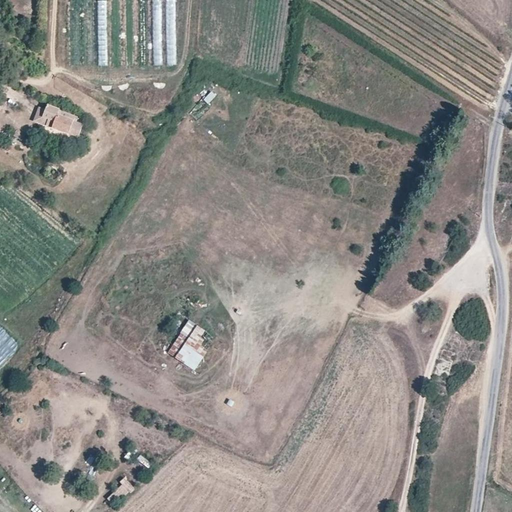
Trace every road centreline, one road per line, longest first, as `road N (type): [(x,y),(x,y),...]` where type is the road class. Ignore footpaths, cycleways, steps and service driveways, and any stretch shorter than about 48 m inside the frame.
road 1 (unclassified): [(475,511),(501,294),(487,192),(511,79)]
road 2 (track): [(400,511),(426,385),(468,266)]
road 3 (track): [(372,314),(418,307),(497,253)]
